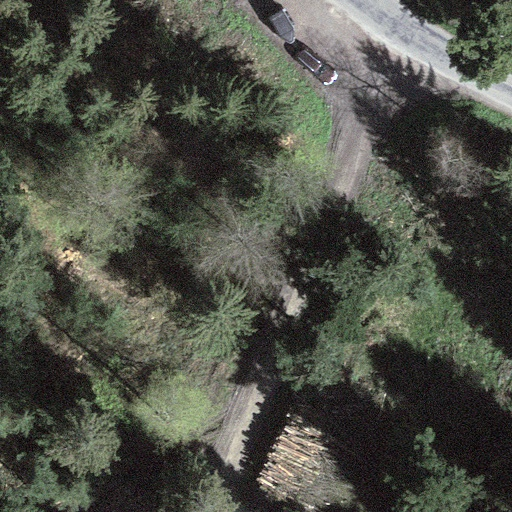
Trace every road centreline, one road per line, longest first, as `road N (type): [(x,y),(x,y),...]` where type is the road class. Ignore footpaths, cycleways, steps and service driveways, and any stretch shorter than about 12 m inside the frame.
road 1 (track): [(402,59),(205,511)]
road 2 (residential): [(345,0),(402,59),(511,127)]
